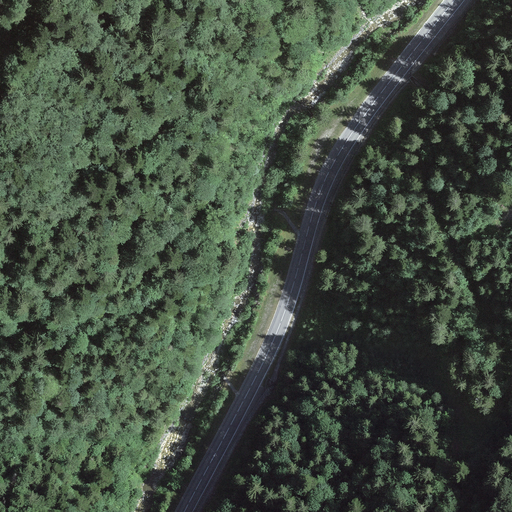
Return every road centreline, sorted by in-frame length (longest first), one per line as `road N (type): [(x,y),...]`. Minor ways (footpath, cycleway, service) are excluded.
road 1 (tertiary): [(454,0),(333,162),(278,327),(184,511)]
road 2 (track): [(236,412),(451,233),(511,212)]
